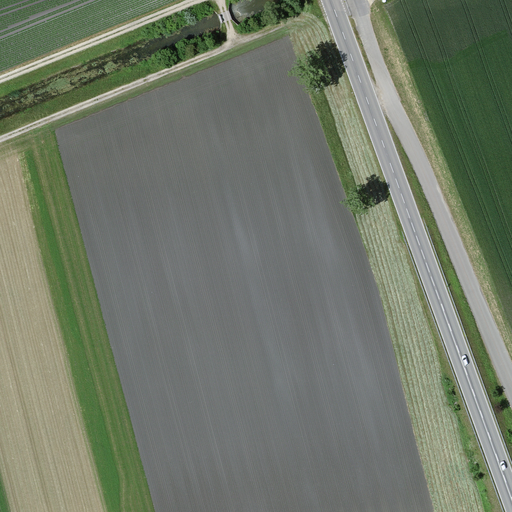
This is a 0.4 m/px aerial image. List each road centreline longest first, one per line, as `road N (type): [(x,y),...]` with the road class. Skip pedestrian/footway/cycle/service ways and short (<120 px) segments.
road 1 (primary): [(511,500),(330,0)]
road 2 (unclassified): [(357,0),(511,386)]
road 3 (track): [(0,141),(286,21)]
road 4 (track): [(0,79),(197,0)]
